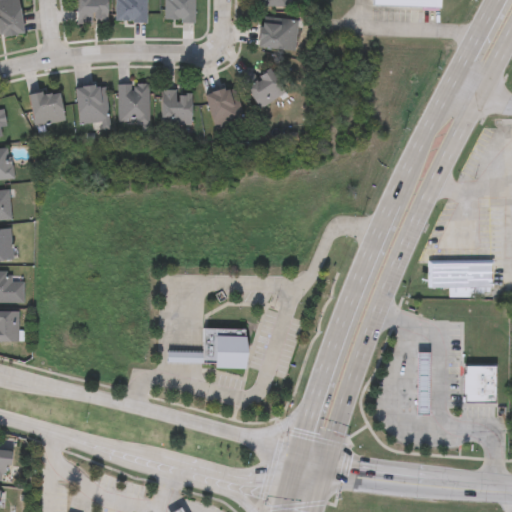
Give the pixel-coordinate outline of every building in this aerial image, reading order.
[(0,0),(21,0),(22,36),(0,36),(0,0)] [(107,0),(107,24),(76,24),(76,0),(107,0)] [(146,0),(146,23),(115,23),(115,0),(146,0)] [(164,23),(164,0),(194,0),(194,23),(164,23)] [(287,0),(263,0),(263,8),(287,8),(287,0)] [(373,7),(373,0),(440,0),(440,9),(373,7)] [(293,52),(258,48),(263,17),(297,21),(293,52)] [(256,79),(271,69),(286,92),(260,109),(240,79),(251,72),(256,79)] [(148,123),(117,123),(117,84),(148,84),(148,123)] [(109,122),(79,125),(75,89),(105,85),(109,122)] [(64,121),(34,127),(29,96),(59,90),(64,121)] [(208,92),(235,90),(237,121),(211,123),(208,92)] [(191,125),(161,125),(161,91),(192,92),(191,125)] [(0,149),(10,149),(13,180),(0,180),(0,149)] [(10,221),(0,221),(0,191),(9,191),(10,221)] [(0,231),(11,231),(11,262),(0,262),(0,231)] [(427,287),(427,260),(491,260),(491,294),(448,294),(448,287),(427,287)] [(23,304),(0,304),(0,273),(12,273),(12,283),(23,283),(23,304)] [(0,312),(18,312),(18,343),(0,343),(0,312)] [(247,368),(167,366),(167,352),(201,353),(202,330),(248,331),(247,368)] [(418,412),(418,351),(429,351),(429,412),(418,412)] [(462,364),(493,364),(493,400),(462,400),(462,364)] [(9,484),(0,483),(0,451),(12,453),(9,484)]
